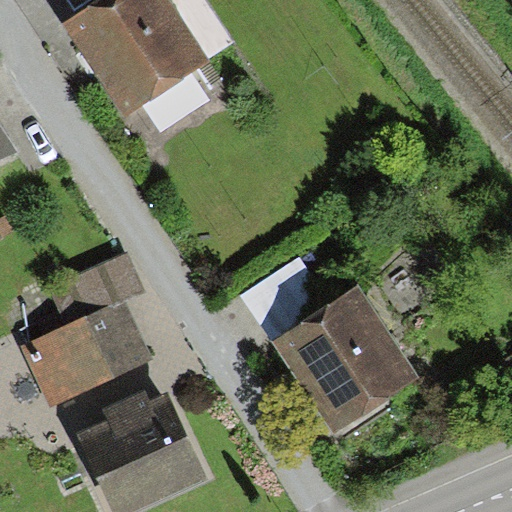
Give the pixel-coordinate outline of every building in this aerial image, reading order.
[(102,0),(68,23),(127,112),(207,59),(167,0),(102,0)] [(142,127),(219,242),(296,191),(302,200),(318,190),(383,147),(326,62),(265,103),(238,63),(142,127)] [(0,159),(19,150),(0,122),(0,159)] [(49,289),(66,325),(126,296),(145,287),(129,253),(49,289)] [(242,295),(274,342),(334,303),(302,255),(242,295)] [(274,342),(336,438),(425,377),(361,283),(334,303),(274,342)] [(66,325),(22,346),(51,407),(155,356),(126,296),(66,325)] [(78,432),(114,511),(130,511),(208,477),(169,392),(148,402),(144,393),(102,412),(105,420),(78,432)]
